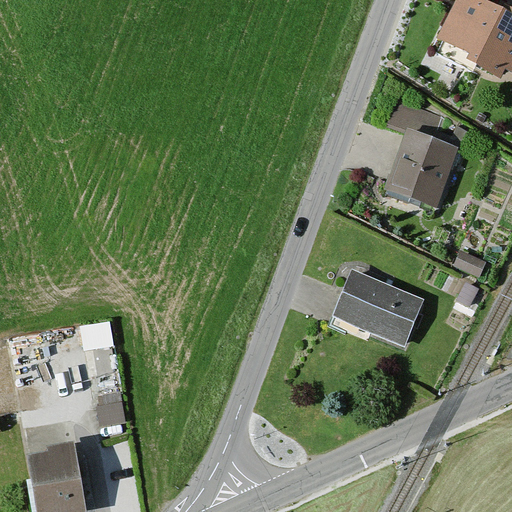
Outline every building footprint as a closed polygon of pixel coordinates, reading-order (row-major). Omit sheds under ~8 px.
[(511,18),(474,0),(460,0),(424,72),(453,86),(460,72),(470,77),(475,67),(504,82),(506,76),(511,79),(511,18)] [(431,144),(408,135),(384,199),(435,217),(459,154),(452,151),(455,143),(435,135),(431,144)] [(424,305),(353,275),(334,321),(405,351),(424,305)] [(85,346),(115,344),(112,319),(83,322),(85,346)] [(86,511),(76,447),(47,452),(48,458),(30,461),(38,511),(86,511)]
